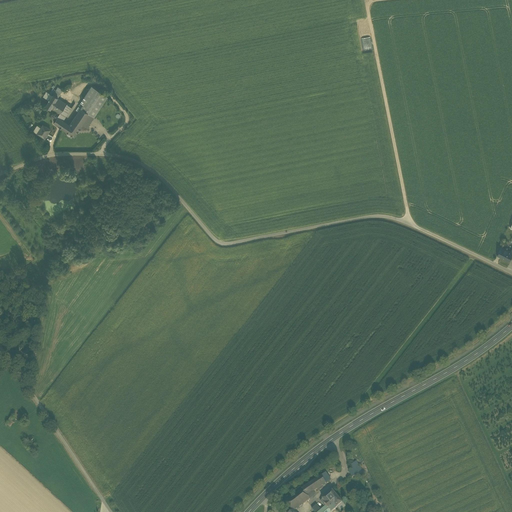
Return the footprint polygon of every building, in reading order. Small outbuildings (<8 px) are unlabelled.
[(84,104),(81,108),(90,114),(94,117),(108,96),(92,86),(81,102),(84,104)] [(51,109),(51,108),(57,98),(58,97),(53,94),(50,99),(49,99),(49,100),(45,106),(51,109)] [(59,100),(57,98),(51,108),(60,113),(66,104),(59,100)] [(54,122),(59,126),(63,120),(72,108),(66,104),(60,113),(54,122)] [(74,118),(83,124),(90,114),(81,108),(74,118)] [(94,117),(90,114),(83,124),(87,127),(94,117)] [(65,131),(74,137),(83,124),(74,118),(69,125),(65,131)] [(69,125),(63,120),(59,126),(62,128),(65,131),(69,125)] [(37,133),(45,138),(50,130),(43,125),(37,133)] [(501,257),(509,261),(511,254),(511,252),(501,247),(497,255),(500,257),(501,257)] [(8,428),(14,423),(10,419),(5,425),(8,428)] [(355,472),(356,474),(358,477),(364,474),(356,462),(350,465),(353,470),(355,472)] [(320,477),(325,484),(331,480),(325,473),(320,477)] [(292,511),(293,511),(310,499),(307,496),(313,492),(325,484),(320,477),(284,501),(292,511)] [(326,506),(330,511),(331,511),(337,507),(342,503),(332,491),(320,501),(323,505),(325,504),(327,505),(326,506)] [(342,503),(337,507),(340,511),(345,507),(342,503)]
